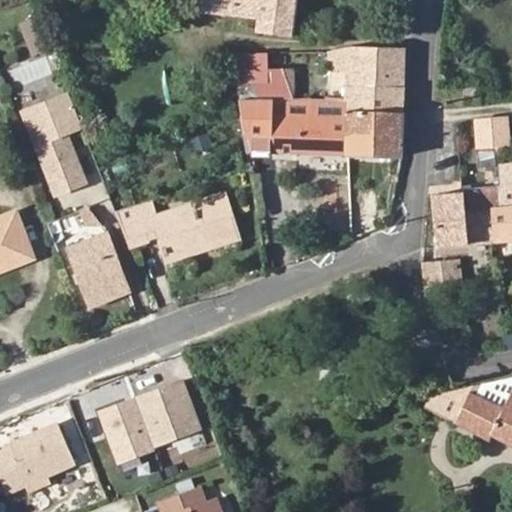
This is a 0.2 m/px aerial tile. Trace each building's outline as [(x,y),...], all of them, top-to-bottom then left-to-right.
[(199,0),(198,11),(259,20),(257,32),(290,37),(294,0),(199,0)] [(30,45),(46,38),(39,19),(22,26),(30,45)] [(35,59),(52,52),(46,38),(30,45),(35,59)] [(346,112),(403,113),(403,50),(350,49),(348,49),(336,51),(336,66),(345,66),(345,83),(345,99),(346,112)] [(234,55),(237,101),(271,102),(293,102),(293,71),(267,71),(267,54),(234,55)] [(345,99),(345,83),(333,82),(332,100),(345,99)] [(83,130),(70,97),(25,115),(58,197),(87,185),(67,136),(83,130)] [(246,154),(345,156),(345,121),(324,120),(294,120),(270,119),(271,102),(237,101),(246,154)] [(295,105),(294,120),(324,120),(324,105),(295,105)] [(345,156),(401,157),(403,113),(346,112),(345,121),(345,156)] [(477,122),(479,145),(508,144),(506,120),(477,122)] [(501,187),(499,188),(499,209),(492,210),(495,242),(511,240),(511,166),(500,167),(501,187)] [(499,188),(462,191),(462,195),(467,245),(485,243),(491,243),(495,242),(492,210),(499,209),(499,188)] [(436,248),(467,245),(462,195),(431,197),(436,248)] [(221,199),(153,221),(159,239),(167,259),(234,237),(221,199)] [(132,209),(145,243),(159,239),(153,221),(147,203),(132,209)] [(117,214),(131,248),(145,243),(132,209),(117,214)] [(0,218),(0,267),(29,256),(12,214),(0,218)] [(90,307),(127,292),(106,235),(68,249),(90,307)] [(422,264),(424,277),(460,274),(458,261),(422,264)] [(424,277),(427,296),(462,293),(460,274),(424,277)] [(511,378),(485,384),(432,394),(428,409),(488,440),(491,434),(511,445),(511,378)] [(147,429),(177,418),(163,382),(95,406),(111,449),(149,435),(147,429)] [(179,424),(177,418),(147,429),(149,435),(179,424)] [(21,485),(45,475),(73,462),(56,425),(4,448),(0,453),(0,490),(1,494),(21,485)] [(49,482),(45,475),(21,485),(24,492),(49,482)] [(216,511),(213,503),(204,506),(197,487),(156,501),(159,511),(216,511)]
